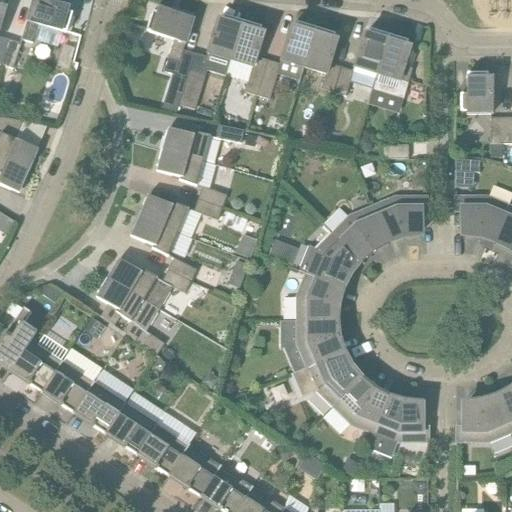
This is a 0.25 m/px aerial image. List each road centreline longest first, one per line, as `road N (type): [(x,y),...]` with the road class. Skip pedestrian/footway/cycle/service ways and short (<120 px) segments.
road 1 (residential): [(511,339),(487,366),(415,371),(377,350),(365,320),(375,291),(413,272),(479,273),(511,302)]
road 2 (residential): [(0,291),(43,219),(115,0)]
road 3 (residential): [(155,511),(0,407)]
road 4 (residential): [(382,0),(439,14),(454,41),(511,44)]
